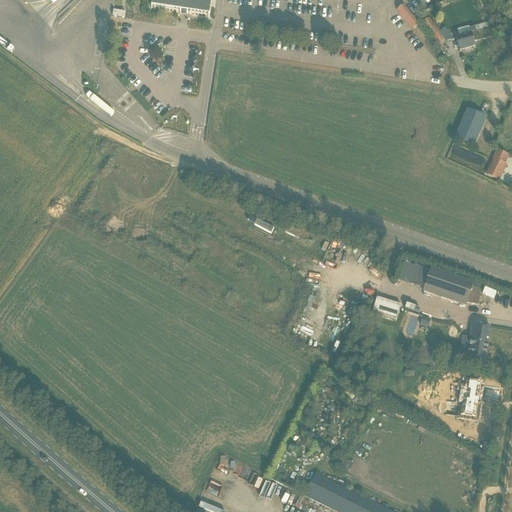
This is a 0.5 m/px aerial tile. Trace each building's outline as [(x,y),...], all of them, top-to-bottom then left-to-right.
[(152,0),(151,8),(209,17),(211,0),(152,0)] [(511,5),(488,12),(492,26),(511,20),(511,5)] [(403,6),(397,11),(413,30),(419,26),(403,6)] [(439,46),(445,41),(441,36),(428,19),(421,24),(439,46)] [(494,37),(491,27),(489,22),(474,26),(475,33),(465,36),(455,39),(459,52),(474,48),(473,42),(494,37)] [(446,32),(441,36),(445,41),(446,42),(451,39),(446,32)] [(475,148),(487,117),(466,110),(454,140),(475,148)] [(449,157),(467,165),(469,161),(480,166),(484,159),(454,146),(449,157)] [(494,160),(487,176),(498,181),(506,166),(494,160)] [(431,270),(423,293),(465,307),(467,301),(470,302),(470,305),(478,306),(479,290),(471,289),(472,284),(431,270)] [(377,299),(372,314),(396,321),(400,306),(377,299)] [(374,302),(369,301),(364,317),(368,318),(374,302)] [(423,318),(420,326),(427,328),(430,320),(423,318)] [(462,345),(459,361),(468,362),(468,360),(484,362),(489,328),(480,327),(472,326),(470,338),(468,346),(462,345)] [(478,419),(483,385),(467,382),(466,387),(462,387),(460,403),(464,403),(463,416),(478,419)] [(333,511),(388,511),(316,476),(305,498),(333,511)]
